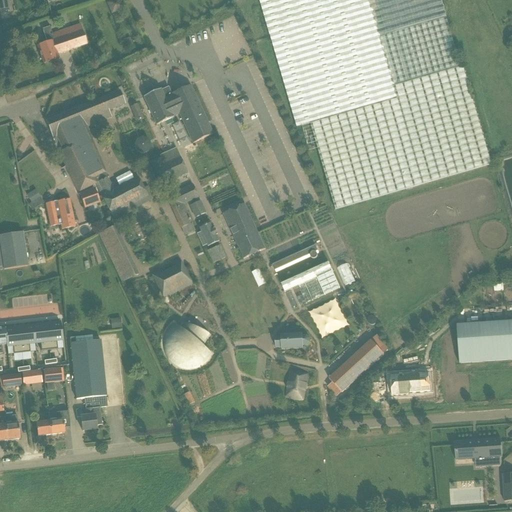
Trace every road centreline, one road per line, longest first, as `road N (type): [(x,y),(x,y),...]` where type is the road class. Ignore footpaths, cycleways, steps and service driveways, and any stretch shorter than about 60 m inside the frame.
road 1 (unclassified): [(235,442),(304,429),(511,416)]
road 2 (unclassified): [(0,467),(235,442)]
